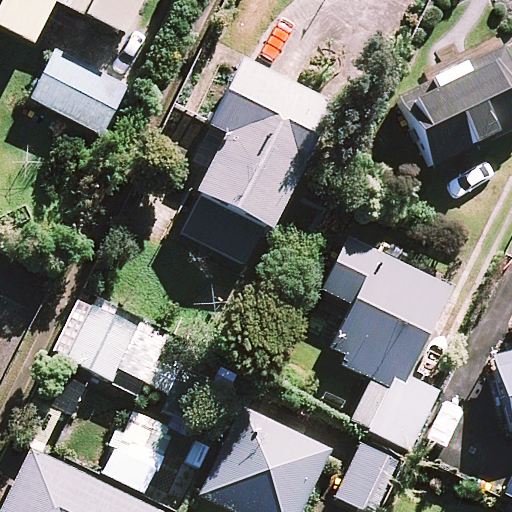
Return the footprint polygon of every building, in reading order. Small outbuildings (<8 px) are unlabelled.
[(118,38),(137,0),(2,0),(0,5),(0,32),(30,47),(51,4),(118,38)] [(462,71),(460,67),(427,84),(432,95),(401,110),(430,170),(511,129),(511,74),(501,52),(462,71)] [(102,78),(54,54),(30,102),(78,126),(102,78)] [(192,199),(201,203),(183,240),(248,272),(266,234),(326,110),(236,67),(205,132),(220,139),(192,199)] [(445,290),(345,241),(319,293),(350,308),(324,359),(369,382),(349,424),(405,451),(433,394),(402,379),(445,290)] [(186,356),(93,307),(65,361),(137,399),(144,385),(165,396),(186,356)] [(511,353),(490,360),(511,437),(511,353)] [(297,511),(327,450),(240,409),(197,498),(226,511),(297,511)] [(155,423),(133,413),(114,453),(135,463),(155,423)] [(383,459),(358,447),(334,499),(360,511),(383,459)] [(152,511),(29,452),(0,511),(152,511)] [(511,477),(503,496),(511,500),(511,477)]
